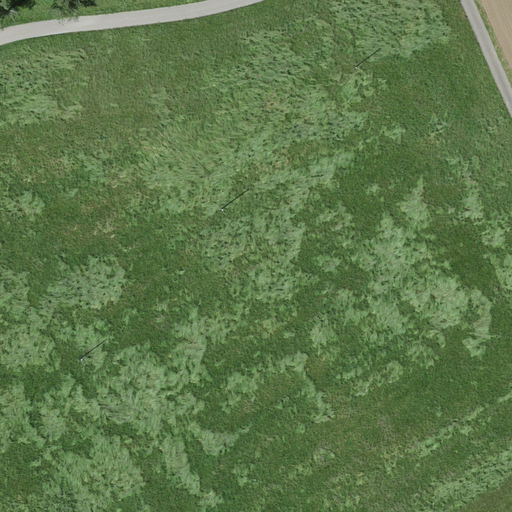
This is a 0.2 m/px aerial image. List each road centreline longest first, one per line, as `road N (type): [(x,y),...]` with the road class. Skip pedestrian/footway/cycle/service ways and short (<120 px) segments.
road 1 (track): [(0,39),(94,18),(169,19),(233,0)]
road 2 (track): [(467,0),(511,114)]
